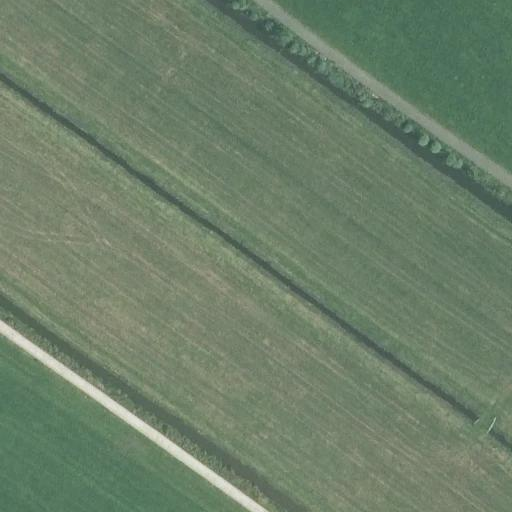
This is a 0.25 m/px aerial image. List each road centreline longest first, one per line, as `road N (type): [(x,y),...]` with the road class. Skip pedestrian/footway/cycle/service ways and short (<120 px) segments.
road 1 (track): [(262,0),(511,180)]
road 2 (track): [(0,336),(239,511)]
